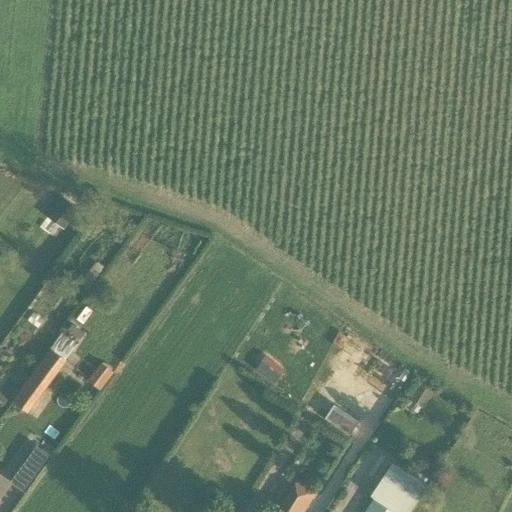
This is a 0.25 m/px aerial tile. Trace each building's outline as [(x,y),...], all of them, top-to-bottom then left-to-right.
[(64,229),(79,209),(62,196),(46,216),(64,229)] [(88,289),(95,279),(96,280),(101,274),(92,268),(88,273),(86,272),(79,282),(88,289)] [(27,412),(65,361),(77,346),(62,334),(50,350),(12,401),(27,412)] [(99,389),(117,364),(104,354),(86,379),(99,389)] [(261,362),(255,370),(274,384),(280,376),(261,362)] [(418,385),(411,398),(423,404),(430,391),(418,385)] [(35,475),(49,455),(36,445),(22,465),(35,475)] [(410,511),(428,485),(392,462),(370,496),(373,498),(363,511),(410,511)] [(303,511),(317,490),(298,478),(275,511),(303,511)]
